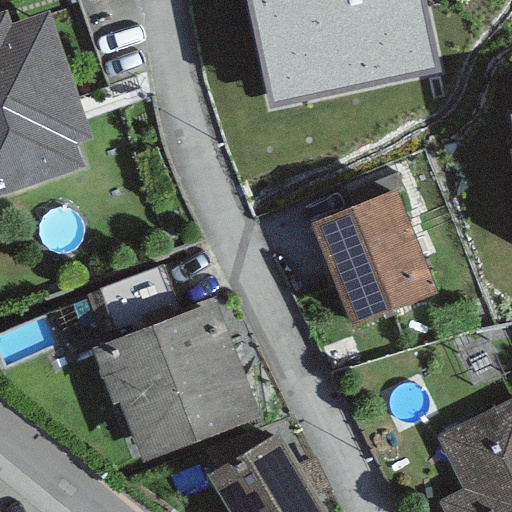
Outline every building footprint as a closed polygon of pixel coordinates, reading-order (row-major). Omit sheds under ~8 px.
[(6,0),(0,2),(0,184),(83,158),(76,135),(91,130),(48,2),(10,14),(6,0)] [(412,0),(243,0),(263,95),(423,58),(412,0)] [(396,178),(310,210),(350,317),(436,285),(396,178)] [(216,294),(88,340),(131,456),(259,410),(216,294)] [(511,511),(511,394),(437,433),(463,482),(437,496),(445,511),(511,511)] [(279,421),(207,462),(236,511),(329,511),(331,511),(279,421)]
